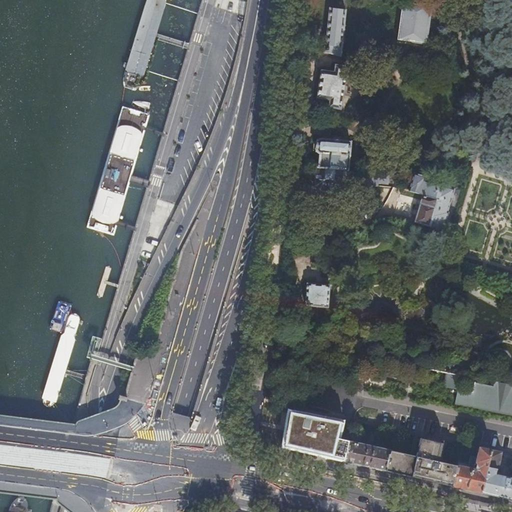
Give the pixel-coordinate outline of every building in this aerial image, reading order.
[(165,0),(147,0),(145,7),(124,80),(124,86),(126,89),(136,91),(139,88),(142,82),(164,10),(165,2),(165,0)] [(397,41),(400,41),(419,44),(423,44),(428,5),(417,4),(417,2),(416,1),(414,1),(413,1),(412,1),(411,2),(410,3),(410,4),(401,3),(398,26),(399,26),(397,41)] [(324,53),(340,57),(344,10),(328,9),(327,19),(324,47),(323,47),(323,50),(324,52),(324,53)] [(319,71),(315,99),(328,101),(327,109),(339,111),(346,68),(334,66),(332,73),(319,71)] [(150,113),(123,105),(88,229),(114,237),(150,113)] [(345,171),(349,171),(351,143),(317,140),(316,156),(319,156),(318,169),(345,171)] [(379,182),(384,184),(385,178),(387,178),(388,172),(385,172),(386,168),(380,167),(379,171),(361,169),(360,172),(381,174),(379,182)] [(318,169),(314,168),(312,189),(316,194),(342,196),(345,171),(318,169)] [(384,185),(384,184),(379,182),(381,174),(360,172),(359,185),(378,188),(379,184),(384,185)] [(428,228),(426,236),(438,240),(440,231),(441,231),(447,214),(445,213),(450,199),(452,191),(423,181),(424,178),(412,174),(407,191),(421,195),(436,200),(428,228)] [(413,223),(428,228),(436,200),(421,195),(413,223)] [(304,284),(302,306),(324,309),(327,286),(304,284)] [(73,316),(69,317),(42,401),(43,406),(46,409),(52,408),(55,404),(58,399),(80,322),(79,319),(77,317),(73,316)] [(455,405),(472,408),(476,388),(479,379),(461,375),(462,369),(451,367),(452,360),(397,347),(397,349),(390,347),(388,348),(388,349),(368,345),(364,352),(360,368),(368,370),(367,376),(383,379),(383,378),(382,378),(384,370),(393,372),(394,368),(400,369),(399,373),(411,375),(412,372),(416,373),(415,378),(425,380),(427,369),(437,371),(436,372),(438,373),(438,372),(446,373),(443,387),(458,390),(455,405)] [(494,382),(479,379),(476,388),(472,408),(511,416),(511,369),(504,368),(499,367),(497,366),(496,373),(494,382)] [(281,449),(343,463),(348,442),(339,440),(343,421),(303,413),(287,410),(284,429),(281,449)] [(389,451),(384,472),(391,473),(418,480),(439,485),(452,487),(456,467),(437,463),(442,441),(419,437),(414,457),(389,451)] [(348,442),(343,463),(354,465),(365,467),(377,470),(384,472),(389,451),(348,442)] [(456,467),(452,487),(458,489),(471,492),(481,494),(490,451),(477,448),(475,458),(469,457),(467,465),(457,462),(456,467)] [(490,451),(481,494),(491,496),(500,499),(510,501),(511,501),(511,455),(509,470),(511,470),(511,479),(494,475),(495,471),(496,471),(500,453),(490,451)] [(26,511),(28,508),(25,499),(23,496),(14,500),(10,506),(8,511),(26,511)]
